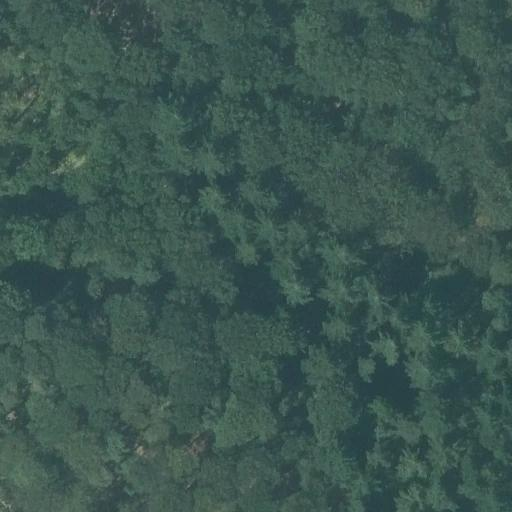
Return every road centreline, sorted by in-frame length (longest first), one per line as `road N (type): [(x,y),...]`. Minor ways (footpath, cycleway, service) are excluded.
road 1 (track): [(306,511),(85,13)]
road 2 (track): [(62,0),(511,287)]
road 3 (unknown): [(81,511),(0,319)]
